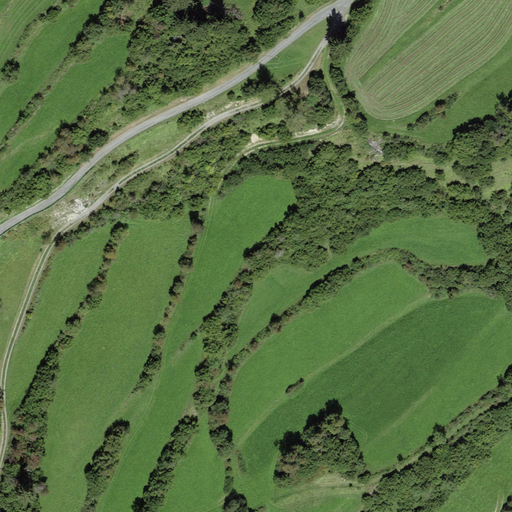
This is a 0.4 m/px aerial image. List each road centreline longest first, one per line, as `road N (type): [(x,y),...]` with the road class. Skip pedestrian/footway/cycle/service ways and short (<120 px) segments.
road 1 (track): [(0,388),(19,310),(56,229),(216,113),(271,94),(311,60),(341,0)]
road 2 (track): [(336,3),(228,81),(106,143),(0,231)]
road 3 (track): [(261,511),(308,491),(364,484),(511,389)]
road 4 (track): [(311,60),(334,103),(333,125),(253,144),(211,184)]
